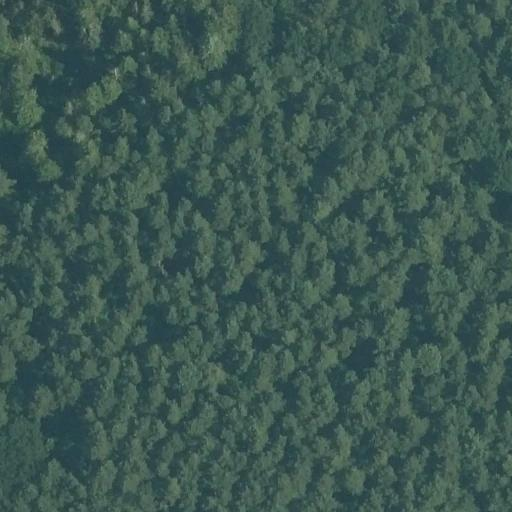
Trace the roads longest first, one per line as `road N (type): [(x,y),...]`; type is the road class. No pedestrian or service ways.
road 1 (track): [(276,0),(511,120)]
road 2 (track): [(511,94),(328,0)]
